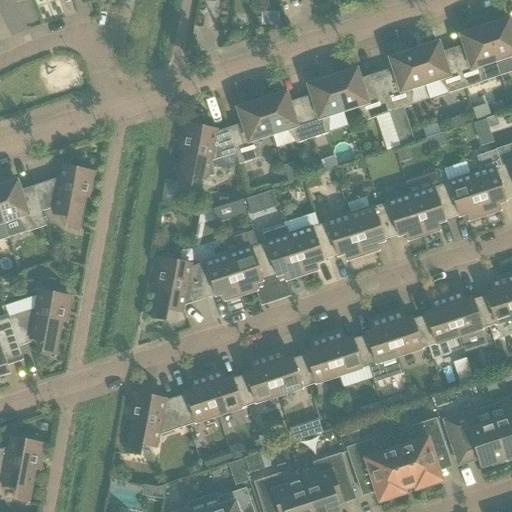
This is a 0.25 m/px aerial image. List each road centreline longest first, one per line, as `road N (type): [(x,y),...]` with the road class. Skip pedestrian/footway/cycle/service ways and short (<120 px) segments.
road 1 (residential): [(0,412),(511,241)]
road 2 (residential): [(109,106),(452,0)]
road 3 (residential): [(0,67),(62,40),(82,40),(94,51),(109,106)]
